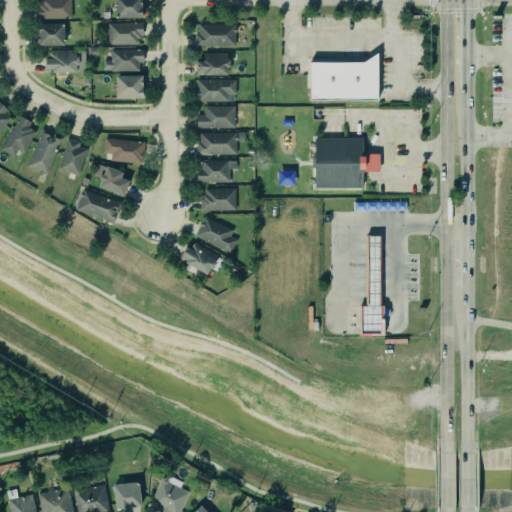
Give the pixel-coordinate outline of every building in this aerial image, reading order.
[(70,0),(36,0),(37,19),(71,18),(70,0)] [(141,0),(114,0),(115,18),(142,17),(141,0)] [(105,19),(138,20),(138,43),(105,42),(105,19)] [(64,45),(63,23),(37,23),(37,45),(64,45)] [(196,46),(235,45),(235,24),(196,24),(196,46)] [(139,70),(139,62),(143,62),(142,49),(110,49),(110,60),(103,60),(103,71),(139,70)] [(46,50),(46,72),(85,71),(85,50),(46,50)] [(202,52),(225,51),(225,57),(228,57),(228,65),(226,65),(226,72),(195,73),(194,60),(202,60),(202,52)] [(310,61),(309,99),(377,100),(377,61),(310,61)] [(112,69),(140,69),(140,94),(112,94),(112,69)] [(235,79),(196,79),(196,101),(235,101),(235,79)] [(0,103),(6,108),(3,111),(10,118),(0,128),(0,103)] [(195,113),(195,126),(232,126),(232,105),(202,104),(202,113),(195,113)] [(14,113),(0,140),(0,145),(10,151),(14,145),(21,148),(32,127),(26,124),(28,120),(25,114),(14,113)] [(62,136),(47,173),(25,164),(41,127),(62,136)] [(234,153),(234,139),(236,138),(236,135),(235,134),(234,131),(198,131),(198,141),(195,141),(195,153),(234,153)] [(101,132),(141,137),(140,162),(104,157),(105,150),(99,146),(101,132)] [(86,149),(79,146),(80,142),(67,138),(58,168),(78,175),(86,149)] [(310,140),(356,138),(357,185),(312,187),(310,140)] [(236,169),(236,160),(199,159),(198,181),(229,182),(230,169),(236,169)] [(121,193),(97,184),(99,180),(97,173),(102,172),(105,164),(121,170),(118,176),(126,179),(121,193)] [(235,188),(201,188),(201,210),(235,210),(235,188)] [(83,190),(120,199),(115,218),(78,208),(83,190)] [(237,239),(230,236),(233,228),(203,216),(194,237),(232,252),(237,239)] [(381,335),(381,235),(367,235),(367,306),(361,306),(361,335),(381,335)] [(180,260),(208,275),(219,256),(191,240),(180,260)] [(169,476),(181,482),(178,488),(187,492),(178,511),(159,511),(147,506),(161,477),(167,479),(169,476)] [(113,483),(114,508),(140,508),(139,482),(113,483)] [(108,511),(103,483),(73,490),(77,511),(108,511)] [(66,487),(71,511),(41,511),(37,493),(66,487)] [(8,511),(4,490),(14,488),(15,496),(30,493),(33,511),(8,511)]
